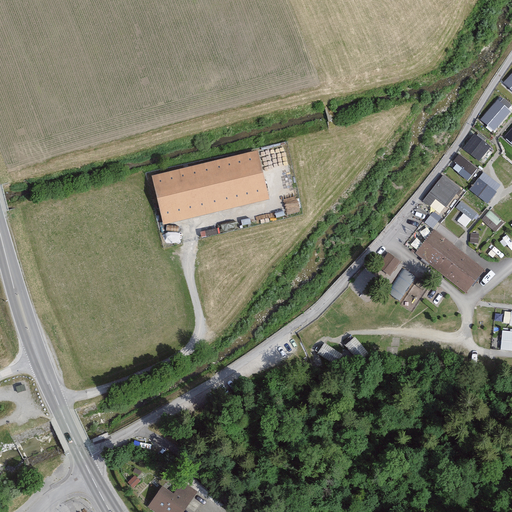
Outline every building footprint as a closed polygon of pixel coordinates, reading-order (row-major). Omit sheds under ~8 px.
[(511,112),(498,100),(480,119),(494,131),(511,112)] [(491,147),(475,134),(463,149),(479,162),(491,147)] [(162,223),(265,199),(254,154),(151,178),(162,223)] [(451,166),(467,181),(478,169),(462,154),(451,166)] [(488,203),(502,185),(483,171),(469,189),(488,203)] [(460,189),(443,176),(423,201),(430,207),(436,200),(445,207),(460,189)] [(495,230),(503,221),(490,209),(482,218),(495,230)] [(480,269),(429,233),(413,255),(463,291),(480,269)] [(395,273),(401,258),(385,252),(378,266),(395,273)] [(398,298),(416,278),(406,269),(387,289),(398,298)] [(503,323),(511,323),(511,310),(503,310),(503,323)] [(511,328),(502,328),(502,337),(495,337),(495,348),(511,348),(511,328)] [(335,363),(343,353),(325,341),(318,351),(335,363)] [(150,506),(159,511),(182,511),(197,492),(184,483),(174,496),(163,488),(150,506)]
